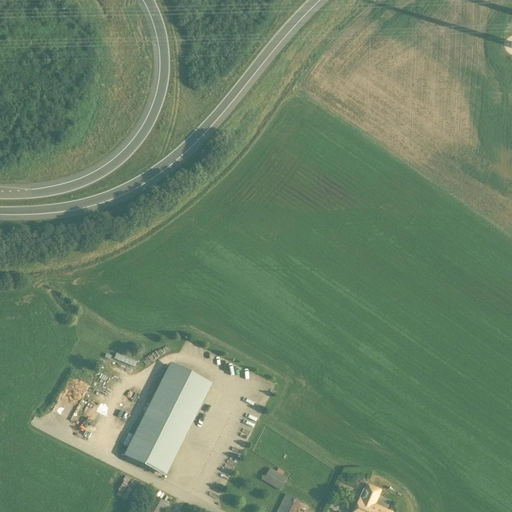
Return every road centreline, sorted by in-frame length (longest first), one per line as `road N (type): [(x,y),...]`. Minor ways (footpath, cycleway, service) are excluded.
road 1 (motorway): [(0,210),(67,206),(131,187),(192,140),(319,0)]
road 2 (motorway): [(150,0),(162,26),(165,81),(147,130),(86,181),(0,194)]
road 3 (unclassified): [(216,511),(38,422)]
